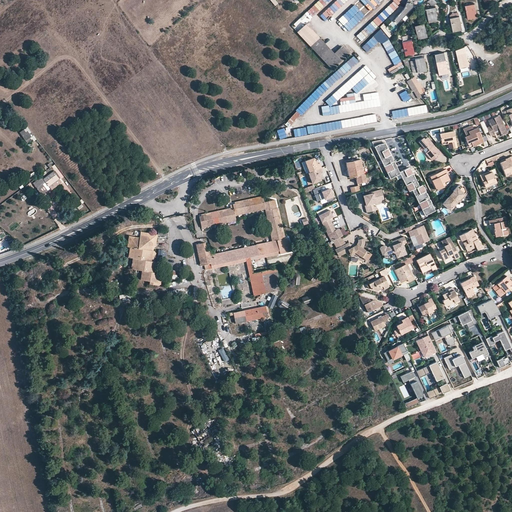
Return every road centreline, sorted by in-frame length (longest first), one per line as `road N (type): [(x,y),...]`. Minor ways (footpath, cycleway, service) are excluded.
road 1 (tertiary): [(0,262),(196,170),(322,143)]
road 2 (unclassified): [(402,416),(282,490),(169,511)]
road 3 (tertiary): [(322,143),(448,119),(511,94)]
